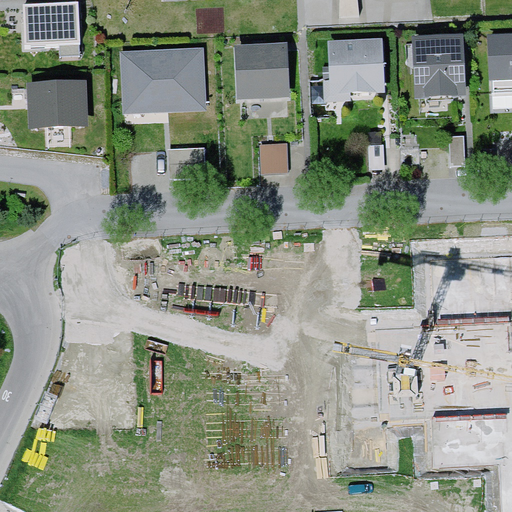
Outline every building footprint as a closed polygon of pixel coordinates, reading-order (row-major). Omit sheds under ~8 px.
[(31,53),(84,49),(81,10),(28,15),(31,53)] [(511,44),(493,46),(496,93),(511,92),(511,44)] [(469,45),(418,49),(422,105),(473,101),(469,45)] [(387,48),(333,51),(336,107),(391,104),(387,48)] [(292,109),(290,52),(238,54),(240,111),(292,109)] [(206,55),(123,58),(125,121),(209,118),(206,55)] [(89,90),(30,92),(32,137),(91,135),(89,90)] [(289,171),(288,142),(261,143),(263,172),(289,171)]
